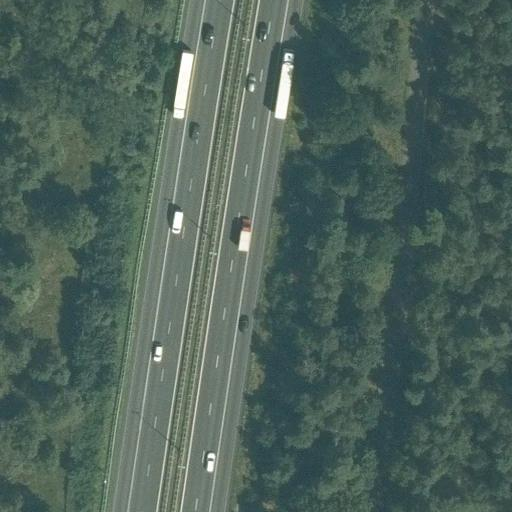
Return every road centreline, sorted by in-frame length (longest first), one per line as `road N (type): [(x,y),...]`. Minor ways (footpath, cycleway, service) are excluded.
road 1 (motorway): [(204,511),(283,0)]
road 2 (motorway): [(212,0),(135,511)]
road 3 (unclassified): [(371,511),(402,363),(431,0)]
